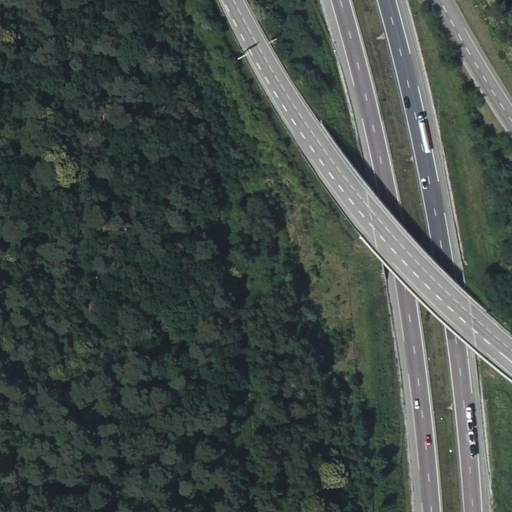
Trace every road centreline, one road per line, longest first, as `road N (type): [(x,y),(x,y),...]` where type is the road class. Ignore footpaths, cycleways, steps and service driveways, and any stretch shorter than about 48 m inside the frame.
road 1 (trunk): [(473,511),(443,241),(384,0)]
road 2 (trunk): [(338,0),(395,244),(425,511)]
road 3 (trunk): [(233,0),(272,76),(367,210),(503,343)]
road 4 (trunk): [(511,129),(432,0)]
